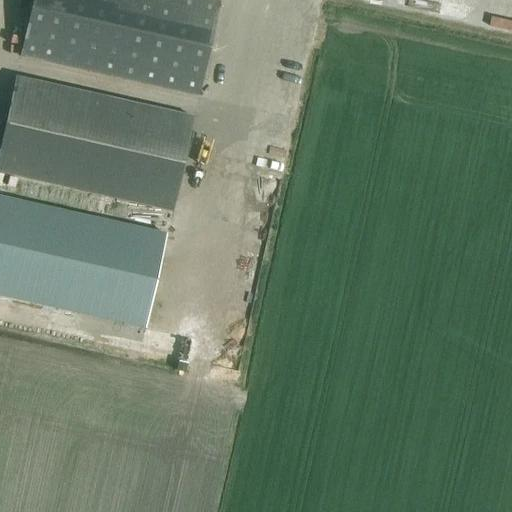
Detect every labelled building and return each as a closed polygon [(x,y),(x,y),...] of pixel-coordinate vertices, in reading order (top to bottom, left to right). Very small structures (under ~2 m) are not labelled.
[(197,95),(218,3),(204,0),(31,0),(19,56),(197,95)] [(15,77),(0,143),(0,172),(172,210),(193,116),(15,77)] [(0,296),(146,329),(166,234),(0,197),(0,296)] [(236,250),(258,257),(265,234),(243,227),(236,250)] [(224,278),(220,294),(232,297),(236,281),(224,278)] [(173,312),(177,285),(161,283),(157,310),(173,312)] [(208,308),(210,325),(220,324),(218,307),(208,308)]
